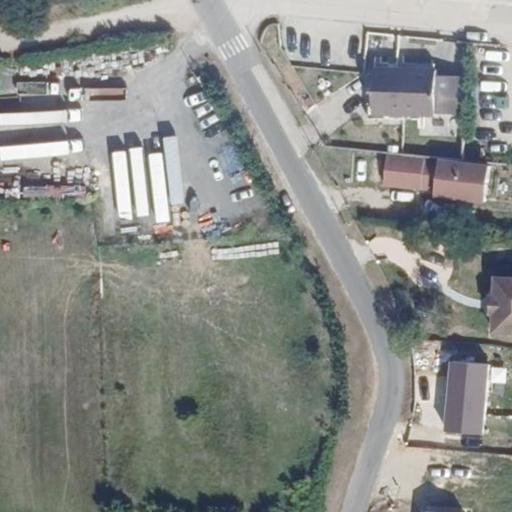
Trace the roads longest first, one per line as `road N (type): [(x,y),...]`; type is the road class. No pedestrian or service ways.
road 1 (tertiary): [(207,0),(386,340),(391,388),(355,511)]
road 2 (track): [(0,46),(194,0)]
road 3 (residential): [(375,0),(511,12)]
